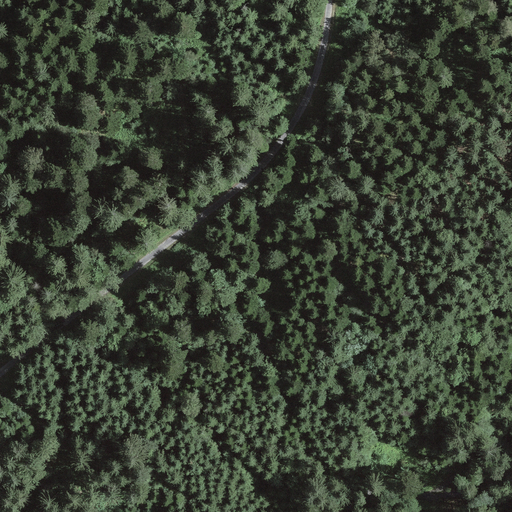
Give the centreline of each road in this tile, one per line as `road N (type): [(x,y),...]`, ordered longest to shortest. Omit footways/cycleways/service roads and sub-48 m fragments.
road 1 (track): [(0,371),(142,263),(287,130),(315,81),(329,0)]
road 2 (track): [(95,511),(54,441),(0,381)]
road 3 (track): [(211,511),(260,463),(279,511)]
